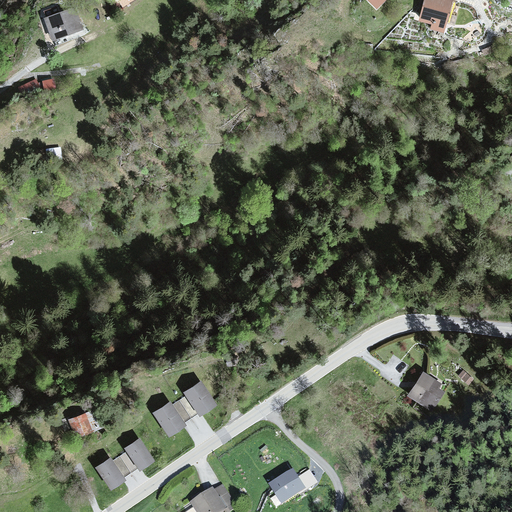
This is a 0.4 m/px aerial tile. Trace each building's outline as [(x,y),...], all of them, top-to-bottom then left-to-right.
[(363,0),(375,11),(386,0),(363,0)] [(452,1),(447,0),(423,0),(417,23),(430,26),(429,30),(444,34),(452,1)] [(74,8),(41,21),(50,44),(83,31),(74,8)] [(54,79),(42,81),(44,90),(56,88),(54,79)] [(35,80),(20,88),(23,95),(39,87),(35,80)] [(423,370),(407,396),(433,412),(445,392),(439,389),(443,382),(423,370)] [(200,381),(182,393),(197,417),(216,405),(200,381)] [(170,401),(151,413),(167,437),(185,425),(170,401)] [(84,413),(66,420),(74,439),(91,433),(84,413)] [(139,438),(122,448),(137,472),(154,461),(139,438)] [(109,457),(94,467),(108,490),(124,480),(109,457)] [(299,477),(295,470),(269,486),(282,506),(318,483),(310,470),(299,477)] [(192,508),(186,511),(234,511),(237,510),(222,486),(214,491),(213,490),(190,505),(192,508)]
